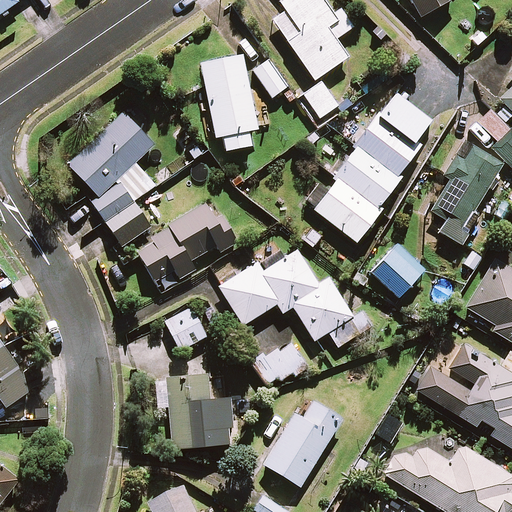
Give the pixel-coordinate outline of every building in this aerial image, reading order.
[(0,0),(0,13),(17,0),(0,0)] [(335,21),(320,0),(283,0),(279,3),(285,12),(272,21),(312,80),(346,58),(325,27),(335,21)] [(408,0),(419,18),(450,0),(408,0)] [(255,130),(241,57),(200,65),(215,138),(222,137),(225,151),(250,146),(247,132),(255,130)] [(286,87),(267,61),(252,72),(271,98),(286,87)] [(511,66),(508,70),(511,75),(511,86),(498,99),(504,105),(511,113),(511,66)] [(335,106),(319,83),(296,100),(312,123),(335,106)] [(380,115),(378,113),(350,149),(353,152),(332,179),(334,181),(327,190),(318,183),(305,200),(314,206),(311,209),(354,242),(380,209),(377,207),(399,178),(395,176),(416,149),(411,145),(429,121),(395,95),(380,115)] [(511,132),(489,110),(476,123),(496,142),(490,148),(511,170),(511,132)] [(152,146),(122,114),(67,164),(96,197),(90,202),(120,244),(148,224),(131,205),(153,185),(133,163),(152,146)] [(501,164),(461,139),(439,173),(449,179),(429,211),(445,221),(438,232),(459,245),(469,229),(463,225),(501,164)] [(236,242),(210,200),(134,247),(155,282),(173,271),(178,279),(194,269),(189,262),(215,247),(219,253),(236,242)] [(422,271),(394,245),(369,273),(397,298),(422,271)] [(317,285),(295,251),(262,273),(256,263),(217,288),(242,326),(275,304),(282,314),(291,307),(313,341),(327,332),(334,344),(368,322),(361,311),(352,317),(327,279),(317,285)] [(511,341),(511,266),(511,268),(491,258),(465,308),(496,323),(492,331),(511,341)] [(206,336),(190,307),(163,322),(179,351),(206,336)] [(18,337),(4,317),(0,319),(0,400),(5,407),(31,389),(2,348),(18,337)] [(252,363),(263,384),(277,377),(278,380),(303,367),(290,342),(252,363)] [(511,354),(507,352),(498,367),(462,345),(447,368),(472,384),(467,391),(429,367),(415,390),(475,427),(479,421),(492,429),(489,435),(511,449),(511,354)] [(209,409),(217,409),(216,395),(208,395),(207,376),(166,378),(170,448),(211,446),(209,409)] [(339,420),(311,403),(301,419),(293,414),(262,464),(298,486),(339,420)] [(401,423),(386,414),(374,433),(389,442),(401,423)] [(382,474),(444,511),(508,511),(511,505),(511,495),(507,492),(511,484),(511,478),(459,446),(449,464),(419,446),(411,459),(397,450),(382,474)] [(0,501),(17,480),(0,467),(0,501)] [(194,511),(181,485),(146,502),(150,511),(194,511)] [(285,511),(262,496),(253,510),(255,511),(285,511)]
